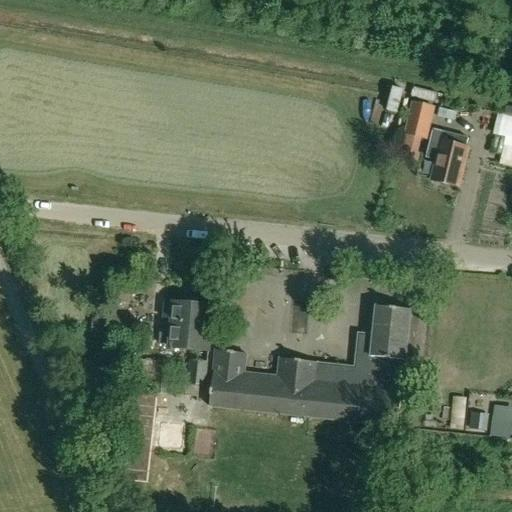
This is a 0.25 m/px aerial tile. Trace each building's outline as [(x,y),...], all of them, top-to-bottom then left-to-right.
[(392,103),(403,106),(410,81),(398,78),(392,103)] [(403,136),(427,141),(435,109),(411,103),(403,136)] [(511,117),(498,115),(493,136),(495,136),(492,153),(501,155),(499,165),(511,167),(511,117)] [(425,159),(433,161),(436,162),(431,182),(458,189),(468,149),(465,149),(468,139),(443,133),(432,131),(425,159)] [(159,294),(159,281),(145,281),(145,294),(159,294)] [(163,319),(171,319),(170,332),(160,331),(159,348),(207,352),(212,307),(172,306),(172,307),(164,306),(163,319)] [(243,374),(246,355),(215,352),(209,407),(397,428),(401,391),(410,311),(376,307),(373,336),(358,334),(354,367),(279,359),(277,378),(243,374)] [(136,346),(135,354),(149,355),(151,335),(137,334),(137,336),(124,335),(123,345),(136,346)] [(69,338),(66,345),(75,350),(78,343),(69,338)] [(168,390),(170,362),(146,360),(143,387),(154,388),(154,395),(167,395),(168,390)] [(192,362),(190,384),(207,386),(210,363),(192,362)] [(172,383),(171,395),(199,398),(200,386),(172,383)] [(147,483),(156,399),(126,396),(117,480),(147,483)] [(510,439),(511,425),(511,408),(494,406),(490,437),(510,439)]
